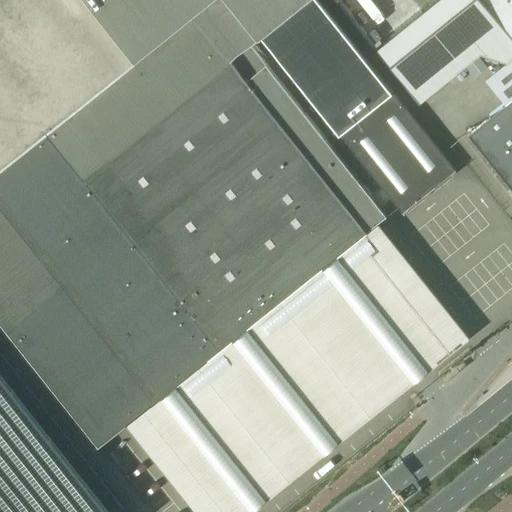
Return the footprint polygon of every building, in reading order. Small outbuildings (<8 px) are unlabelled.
[(0,0),(0,322),(96,443),(129,418),(383,216),(391,210),(316,116),(319,114),(259,39),(307,0),(0,0)] [(409,73),(490,8),(483,0),(434,0),(383,40),(409,73)] [(511,0),(483,0),(490,8),(511,35),(511,0)] [(479,56),(466,66),(474,77),(487,66),(479,56)] [(506,103),(467,134),(511,190),(511,58),(487,79),(506,103)] [(401,211),(454,169),(392,91),(339,134),(396,206),(401,211)] [(383,216),(129,418),(204,511),(241,511),(472,328),(383,216)] [(125,511),(0,351),(0,506),(4,511),(125,511)]
